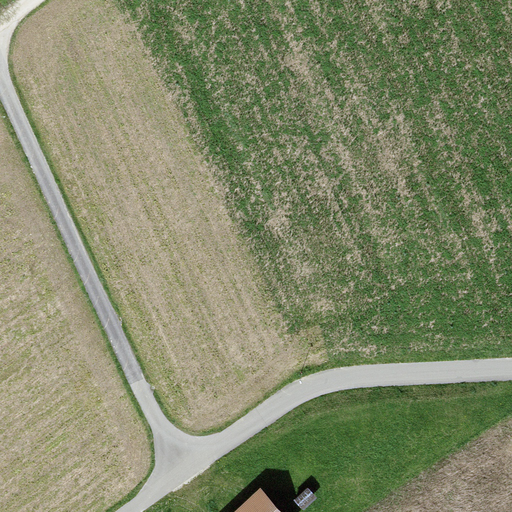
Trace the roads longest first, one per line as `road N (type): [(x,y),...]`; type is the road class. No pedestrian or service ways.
road 1 (track): [(0,79),(185,468)]
road 2 (track): [(124,511),(318,384),(511,370)]
